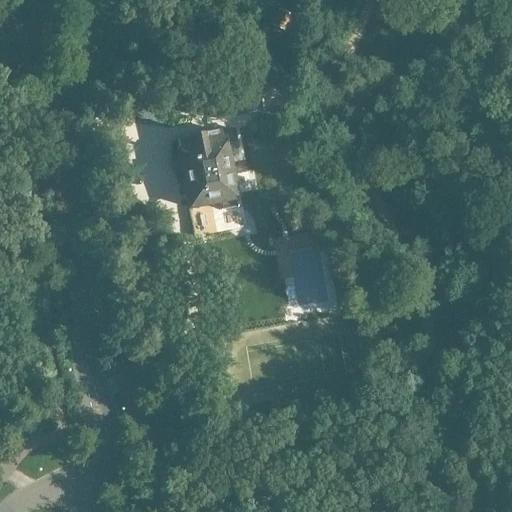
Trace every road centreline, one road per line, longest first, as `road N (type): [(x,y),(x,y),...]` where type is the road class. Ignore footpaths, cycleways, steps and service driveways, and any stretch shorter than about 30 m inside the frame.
road 1 (track): [(442,511),(442,422),(426,313),(384,213),(347,162),(338,125),(338,86),(372,0)]
road 2 (tertiary): [(79,334),(14,0)]
road 3 (tertiary): [(123,466),(79,334)]
road 4 (tertiary): [(79,334),(91,472)]
